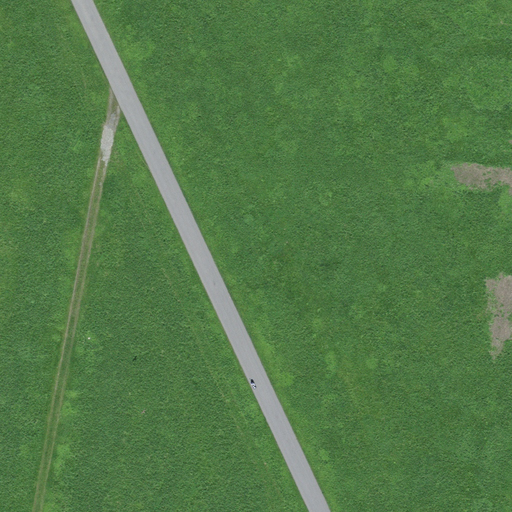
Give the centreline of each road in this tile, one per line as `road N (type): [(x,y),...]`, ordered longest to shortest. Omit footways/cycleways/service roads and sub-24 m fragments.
road 1 (unclassified): [(81,0),(319,511)]
road 2 (track): [(39,511),(121,86)]
